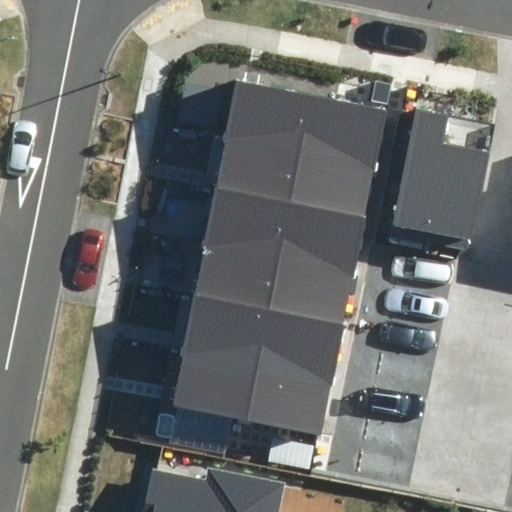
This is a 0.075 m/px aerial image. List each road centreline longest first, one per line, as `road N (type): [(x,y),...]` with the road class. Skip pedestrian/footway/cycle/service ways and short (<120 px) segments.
road 1 (residential): [(79,0),(33,229)]
road 2 (residential): [(33,229),(0,401)]
